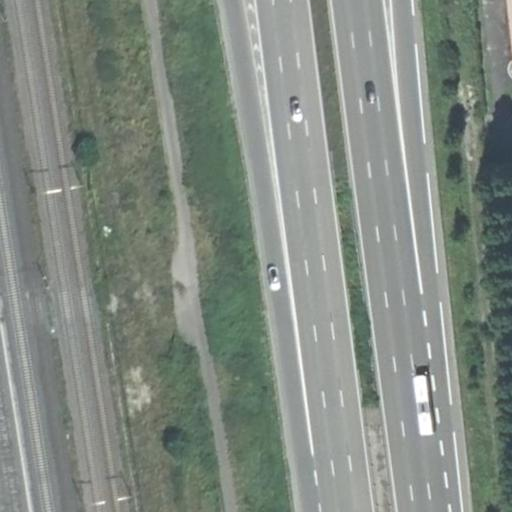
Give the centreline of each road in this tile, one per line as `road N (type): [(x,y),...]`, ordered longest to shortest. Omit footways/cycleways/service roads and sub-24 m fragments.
road 1 (trunk): [(231,0),(293,409),(342,476)]
road 2 (trunk): [(281,0),(342,476)]
road 3 (trunk): [(396,298),(422,203),(409,0)]
road 4 (trunk): [(396,298),(355,0)]
road 5 (trunk): [(423,511),(396,298)]
